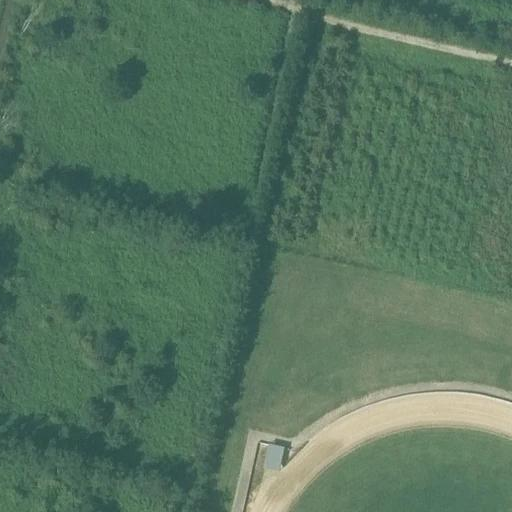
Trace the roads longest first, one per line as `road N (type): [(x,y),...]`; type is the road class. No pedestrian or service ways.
road 1 (track): [(180,511),(295,0)]
road 2 (track): [(511,399),(451,386),(402,390),(356,403),(291,444),(252,435),(235,511)]
